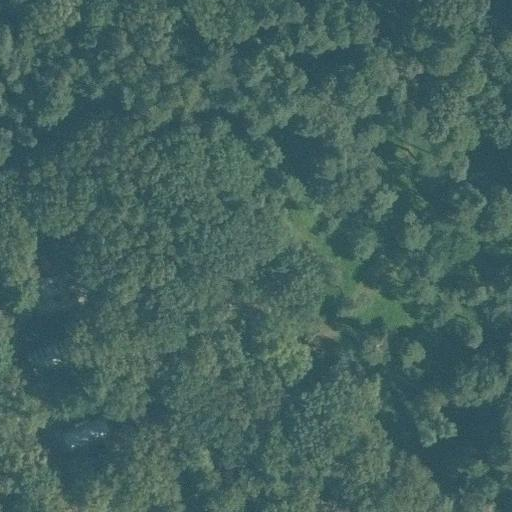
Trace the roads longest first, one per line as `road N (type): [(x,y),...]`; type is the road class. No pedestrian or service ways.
road 1 (track): [(511,144),(395,0)]
road 2 (track): [(66,511),(13,363)]
road 3 (track): [(511,392),(416,511)]
